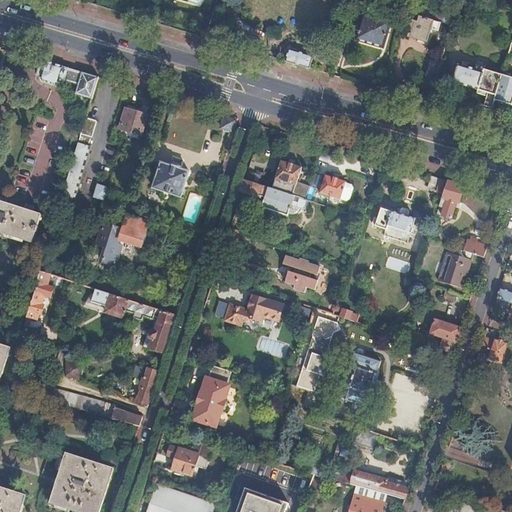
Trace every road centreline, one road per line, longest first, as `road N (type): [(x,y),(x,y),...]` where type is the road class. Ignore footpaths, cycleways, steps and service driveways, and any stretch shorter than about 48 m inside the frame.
road 1 (residential): [(257,100),(124,511)]
road 2 (residential): [(414,511),(511,207)]
road 3 (primary): [(262,84),(0,3)]
road 4 (primary): [(0,22),(257,100)]
road 5 (primary): [(257,100),(511,172)]
road 6 (primary): [(511,150),(262,84)]
